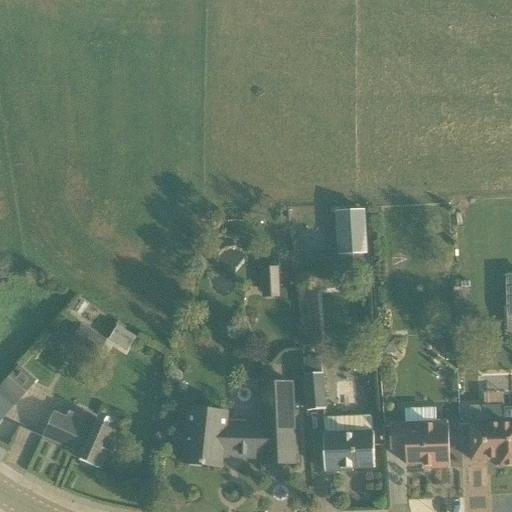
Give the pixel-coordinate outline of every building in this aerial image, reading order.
[(365,211),(336,212),(338,256),(368,255),(365,211)] [(279,267),(260,268),(262,297),(280,297),(279,267)] [(300,311),(316,310),(315,275),(299,276),(300,311)] [(81,324),(71,340),(96,356),(106,340),(81,324)] [(391,341),(381,341),(381,356),(395,355),(394,340),(391,341)] [(372,346),(358,347),(359,360),(373,359),(372,346)] [(325,409),(320,358),(304,359),(305,375),(304,375),(308,411),(325,409)] [(0,395),(13,407),(34,382),(16,367),(0,384),(0,395)] [(191,408),(187,444),(185,464),(221,468),(223,457),(263,459),(263,465),(295,464),(292,382),(260,383),(261,424),(226,423),(227,412),(191,408)] [(511,466),(511,408),(504,409),(504,406),(470,407),(471,428),(472,461),(496,461),(496,467),(511,466)] [(406,410),(406,424),(390,424),(391,451),(406,451),(407,466),(423,465),(423,470),(450,469),(448,422),(436,423),(436,409),(406,410)] [(65,418),(52,413),(41,438),(80,455),(78,461),(97,469),(114,432),(95,423),(92,430),(80,425),(83,419),(67,412),(65,418)] [(375,468),(373,432),(323,434),(325,473),(353,472),(353,469),(375,468)]
